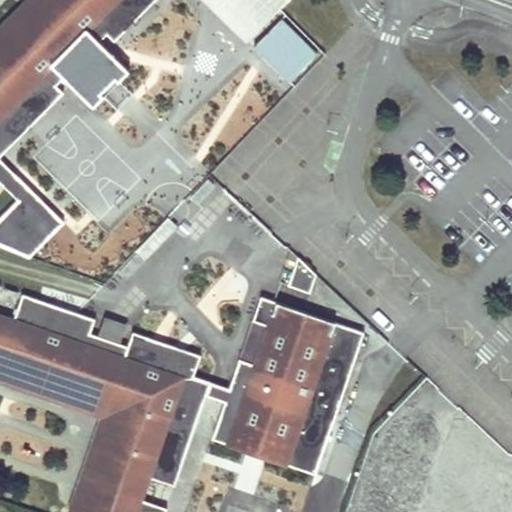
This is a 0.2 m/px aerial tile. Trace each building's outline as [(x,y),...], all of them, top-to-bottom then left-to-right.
[(45,0),(49,4),(21,32),(5,16),(0,20),(0,184),(13,197),(0,210),(0,243),(27,252),(59,219),(0,161),(0,147),(57,89),(50,82),(57,75),(87,104),(98,93),(95,89),(109,75),(112,78),(122,67),(93,38),(100,31),(107,38),(144,0),(45,0)] [(20,0),(5,16),(21,32),(49,4),(45,0),(20,0)] [(203,0),(241,37),(273,4),(277,0),(203,0)] [(308,46),(272,11),(245,39),(280,74),(308,46)] [(298,257),(288,285),(310,292),(316,274),(298,257)] [(211,438),(314,472),(363,330),(260,295),(252,318),(267,323),(254,363),(238,358),(229,387),(192,375),(199,354),(132,331),(127,345),(120,343),(98,336),(89,333),(94,318),(84,315),(76,312),(22,294),(13,320),(0,315),(0,380),(65,402),(77,368),(114,381),(103,415),(71,511),(74,511),(164,511),(166,507),(140,498),(148,475),(174,484),(205,394),(224,400),(211,438)] [(98,336),(120,343),(127,323),(104,315),(98,336)] [(267,323),(252,318),(238,358),(254,363),(267,323)] [(77,368),(65,402),(103,415),(114,381),(77,368)]
